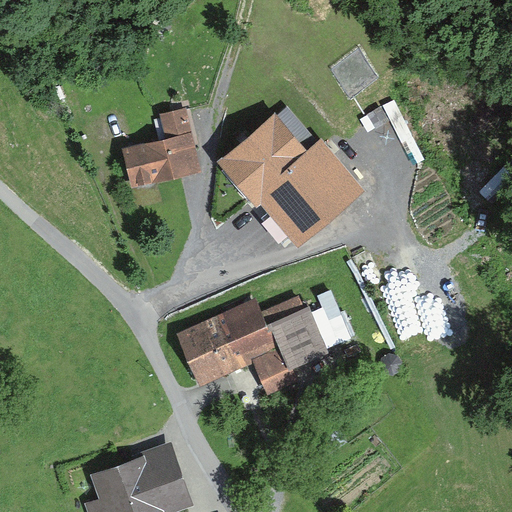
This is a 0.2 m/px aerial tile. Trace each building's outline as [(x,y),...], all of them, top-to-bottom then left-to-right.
[(273,101),(227,141),(273,194),(320,154),(273,101)] [(126,137),(133,185),(194,176),(188,128),(126,137)] [(359,198),(320,154),(273,194),(254,211),(293,256),(359,198)] [(186,350),(208,394),(288,353),(266,310),(186,350)] [(79,493),(86,511),(194,511),(171,456),(79,493)]
